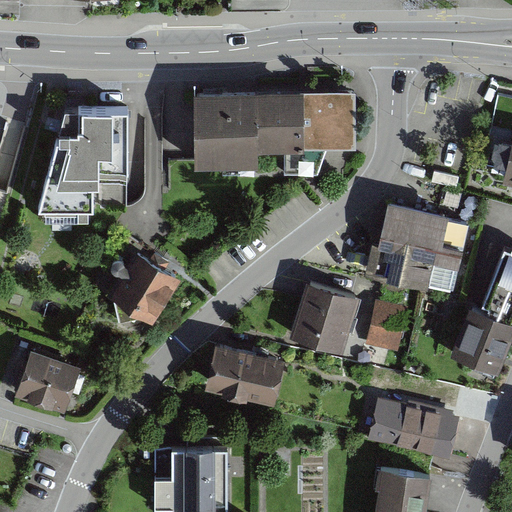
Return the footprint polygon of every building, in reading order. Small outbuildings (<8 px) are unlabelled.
[(349,91),(197,93),(198,147),(350,145),(349,91)] [(140,113),(69,113),(43,209),(140,206),(140,113)] [(511,124),(505,123),(490,182),(511,187),(511,124)] [(467,222),(392,206),(378,270),(453,286),(467,222)] [(139,246),(110,293),(155,320),(184,273),(139,246)] [(511,311),(511,249),(504,246),(455,356),(486,370),(511,311)] [(359,293),(301,276),(284,336),(342,352),(359,293)] [(404,307),(378,302),(368,349),(394,354),(404,307)] [(290,360),(222,340),(209,385),(276,405),(290,360)] [(87,369),(31,348),(17,386),(73,407),(87,369)] [(451,414),(376,398),(368,437),(443,453),(451,414)] [(230,511),(230,446),(183,446),(158,447),(159,510),(181,510),(181,511),(230,511)] [(420,511),(426,475),(382,469),(376,511),(420,511)]
